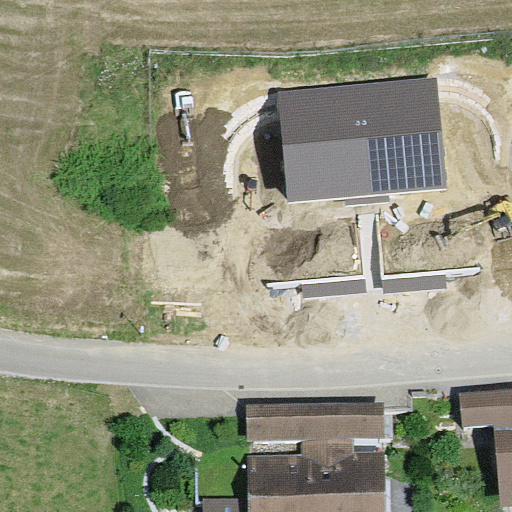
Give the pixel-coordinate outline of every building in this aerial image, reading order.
[(434,82),(283,95),(292,197),(351,192),(425,186),(443,184),(434,82)] [(511,392),(462,398),(465,433),(496,430),(511,428),(511,392)] [(250,511),(385,511),(384,405),(248,408),(250,502),(250,511)] [(511,428),(496,430),(503,511),(511,511),(511,428)] [(205,504),(205,511),(250,511),(250,502),(205,504)]
